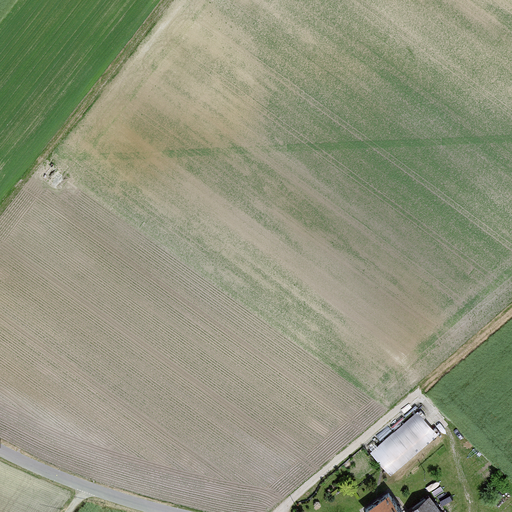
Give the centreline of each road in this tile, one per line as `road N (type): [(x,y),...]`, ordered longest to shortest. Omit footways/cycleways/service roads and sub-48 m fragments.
road 1 (track): [(0,208),(165,0)]
road 2 (tertiary): [(0,448),(70,481),(177,511)]
road 3 (track): [(279,511),(414,393)]
